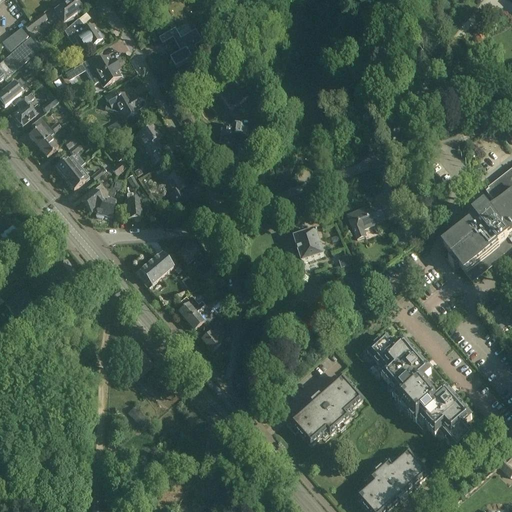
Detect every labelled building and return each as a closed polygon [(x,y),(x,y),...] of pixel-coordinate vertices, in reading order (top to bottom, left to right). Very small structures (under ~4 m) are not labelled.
[(73,0),(72,0),(54,14),(63,26),(73,22),(72,19),(82,11),(73,0)] [(25,30),(29,36),(47,23),(43,16),(25,30)] [(77,23),(64,34),(70,43),(86,32),(83,27),(81,28),(77,23)] [(86,32),(70,43),(73,48),(77,45),(83,54),(99,44),(102,42),(93,27),(86,32)] [(28,39),(21,31),(2,45),(9,55),(28,39)] [(175,31),(159,39),(162,46),(173,40),(181,54),(171,60),(176,70),(187,64),(191,61),(193,64),(201,59),(195,48),(203,44),(196,32),(181,41),(175,31)] [(0,85),(4,81),(6,83),(40,53),(30,42),(0,67),(0,85)] [(121,80),(117,74),(120,72),(114,63),(111,65),(108,59),(102,62),(99,57),(82,67),(94,88),(100,84),(104,90),(121,80)] [(35,60),(30,64),(39,74),(44,70),(35,60)] [(30,64),(18,73),(24,81),(36,71),(30,64)] [(235,80),(226,87),(240,105),(248,99),(235,80)] [(0,106),(2,109),(3,108),(5,110),(21,97),(18,94),(23,90),(18,83),(0,97),(0,106)] [(106,106),(105,111),(119,115),(123,123),(137,115),(136,113),(142,110),(135,99),(130,102),(126,95),(121,98),(118,92),(105,100),(108,105),(106,106)] [(49,102),(41,109),(46,115),(60,103),(51,93),(45,98),(49,102)] [(20,112),(12,119),(15,123),(14,125),(17,128),(19,128),(21,130),(35,119),(31,112),(26,107),(29,104),(34,100),(31,96),(16,107),(20,112)] [(56,126),(51,131),(55,136),(60,131),(56,126)] [(152,128),(137,137),(146,150),(145,151),(151,161),(148,162),(153,169),(154,168),(165,161),(161,156),(161,155),(164,154),(157,143),(162,140),(158,133),(156,134),(152,128)] [(222,137),(221,149),(222,149),(221,156),(230,157),(229,160),(237,161),(237,162),(244,162),(248,131),(233,129),(233,130),(224,129),(223,137),(222,137)] [(35,133),(28,139),(37,150),(49,141),(53,137),(49,132),(45,136),(39,130),(35,133)] [(68,152),(77,144),(72,138),(63,145),(68,152)] [(49,141),(37,150),(46,161),(57,152),(49,141)] [(82,150),(77,144),(68,152),(73,158),(82,150)] [(55,172),(64,183),(81,169),(80,169),(85,166),(76,156),(72,159),(71,158),(66,162),(66,163),(55,172)] [(118,166),(111,171),(117,179),(123,173),(128,169),(123,163),(118,166)] [(81,169),(64,183),(73,194),(84,184),(89,180),(81,169)] [(159,169),(153,172),(156,177),(162,173),(159,169)] [(139,170),(134,173),(138,179),(142,175),(139,170)] [(100,171),(91,179),(95,184),(104,177),(100,171)] [(477,221),(443,247),(471,283),(511,251),(511,172),(488,191),(486,194),(495,206),(487,213),(484,210),(474,218),(477,221)] [(179,173),(165,182),(173,195),(168,198),(175,209),(187,201),(182,193),(189,189),(179,173)] [(132,177),(126,181),(133,192),(139,188),(132,177)] [(106,203),(94,213),(97,217),(96,218),(102,219),(102,218),(111,220),(115,205),(115,202),(113,202),(117,185),(113,184),(107,196),(106,203)] [(91,215),(94,213),(106,203),(107,196),(101,188),(94,194),(93,193),(81,203),(91,215)] [(127,204),(125,204),(126,211),(128,211),(128,221),(133,221),(134,221),(134,222),(135,223),(136,223),(136,224),(137,224),(138,224),(138,223),(139,223),(140,223),(140,222),(140,221),(141,221),(141,220),(139,202),(133,203),(132,197),(126,197),(127,204)] [(363,233),(377,227),(377,226),(396,218),(389,201),(347,217),(357,242),(366,238),(363,233)] [(170,214),(162,220),(166,225),(174,220),(170,214)] [(16,225),(1,237),(5,243),(20,231),(16,225)] [(316,232),(293,239),(302,265),(324,258),(316,232)] [(208,257),(200,247),(195,251),(189,245),(175,257),(185,268),(194,260),(198,265),(208,257)] [(140,275),(151,289),(172,271),(161,257),(140,275)] [(347,258),(340,260),(343,270),(350,268),(347,258)] [(67,264),(52,275),(57,281),(65,291),(62,293),(66,298),(74,293),(71,289),(81,283),(67,264)] [(200,278),(206,285),(215,277),(209,270),(200,278)] [(225,279),(218,282),(221,291),(228,288),(225,279)] [(362,309),(371,306),(365,291),(356,295),(362,309)] [(344,324),(358,317),(356,313),(362,311),(355,294),(335,303),(344,324)] [(23,295),(5,308),(12,319),(19,315),(22,318),(33,310),(23,295)] [(184,309),(178,315),(186,325),(205,308),(205,307),(202,303),(201,302),(197,305),(190,297),(187,300),(185,298),(184,299),(179,303),(184,309)] [(494,297),(483,307),(489,314),(494,310),(500,305),(494,297)] [(34,306),(40,314),(46,310),(41,302),(34,306)] [(218,308),(213,302),(210,304),(205,308),(186,325),(194,334),(203,326),(215,320),(210,314),(218,308)] [(228,317),(217,324),(219,327),(220,328),(231,322),(228,317)] [(224,333),(220,328),(219,327),(201,343),(212,355),(220,348),(214,341),(224,333)] [(385,339),(367,355),(378,366),(396,350),(385,339)] [(396,350),(378,366),(385,375),(381,378),(396,395),(392,399),(416,426),(420,422),(435,440),(439,436),(448,447),(467,430),(464,428),(472,421),(460,408),(453,400),(446,392),(445,390),(437,397),(424,382),(431,375),(424,367),(404,344),(396,351),(396,350)] [(125,366),(138,381),(153,368),(141,353),(125,366)] [(347,417),(363,403),(343,381),(321,400),(320,399),(312,405),(314,407),(291,427),(312,449),(328,435),(331,439),(351,421),(347,417)] [(140,413),(132,420),(141,431),(149,423),(140,413)] [(467,430),(448,447),(457,456),(464,450),(475,440),(474,439),(468,432),(467,430)] [(373,486),(357,501),(367,511),(389,511),(399,504),(401,505),(408,498),(407,497),(429,477),(409,455),(393,469),(390,465),(370,483),(373,486)] [(511,455),(498,469),(510,481),(511,479),(511,468),(510,467),(511,464),(511,455)]
